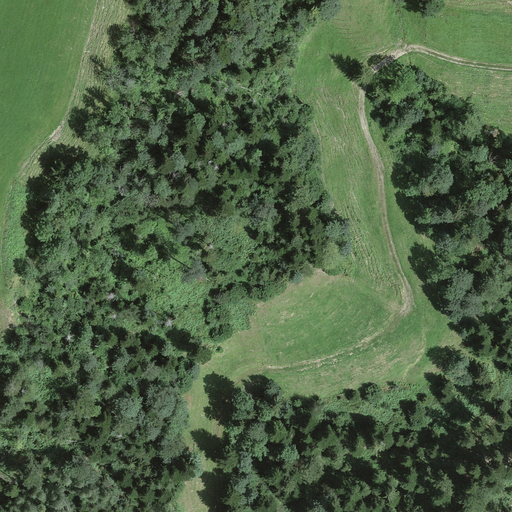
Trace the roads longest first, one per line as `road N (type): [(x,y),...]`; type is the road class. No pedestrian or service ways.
road 1 (track): [(216,511),(220,424),(235,386),(246,376),(348,353),(393,330),(404,314),(364,111),(372,72),(406,51),(511,69)]
road 2 (track): [(323,511),(327,477),(418,458),(446,444),(490,399),(498,372),(487,360),(431,378),(415,375),(429,331),(405,307)]
